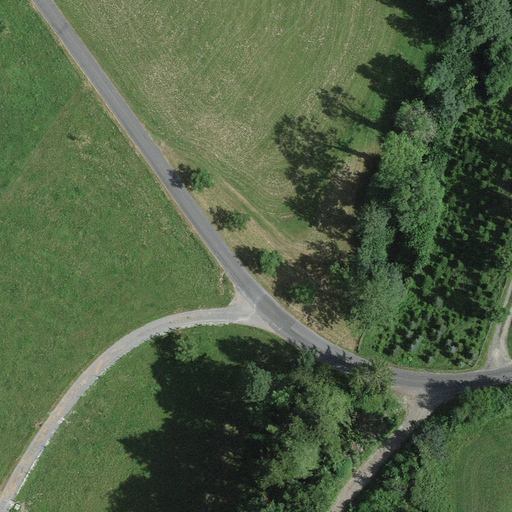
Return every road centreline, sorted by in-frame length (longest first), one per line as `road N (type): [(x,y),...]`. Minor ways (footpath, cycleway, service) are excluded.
road 1 (residential): [(38,0),(189,211),(299,342),(349,372),(400,384),(511,373)]
road 2 (track): [(1,511),(41,439),(111,355),(154,328),(267,312)]
road 3 (track): [(443,384),(337,511)]
